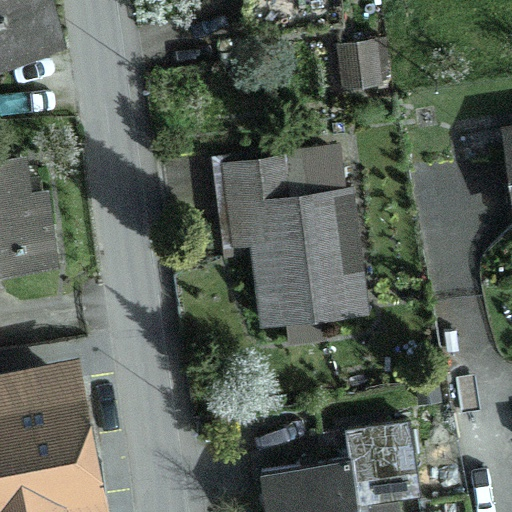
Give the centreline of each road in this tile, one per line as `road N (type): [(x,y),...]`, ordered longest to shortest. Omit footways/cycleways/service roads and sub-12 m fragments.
road 1 (residential): [(86,0),(156,511)]
road 2 (residential): [(490,511),(446,176)]
